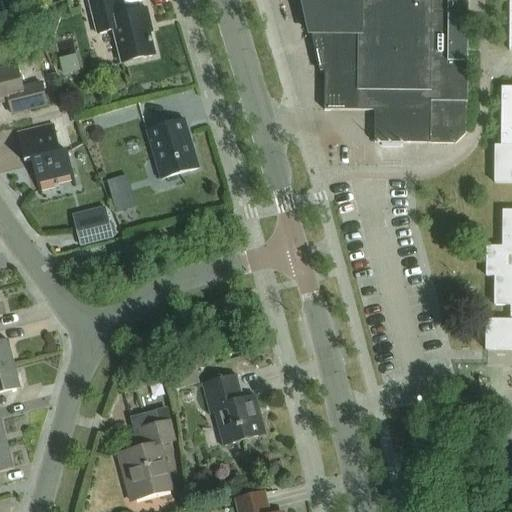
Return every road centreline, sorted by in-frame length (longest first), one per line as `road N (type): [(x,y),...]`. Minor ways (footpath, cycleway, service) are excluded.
road 1 (unclassified): [(222,0),(296,258)]
road 2 (unclassified): [(296,258),(361,511)]
road 3 (residential): [(89,342),(110,322),(194,282),(296,258)]
road 4 (residential): [(37,511),(89,342)]
road 5 (residential): [(89,342),(0,219)]
